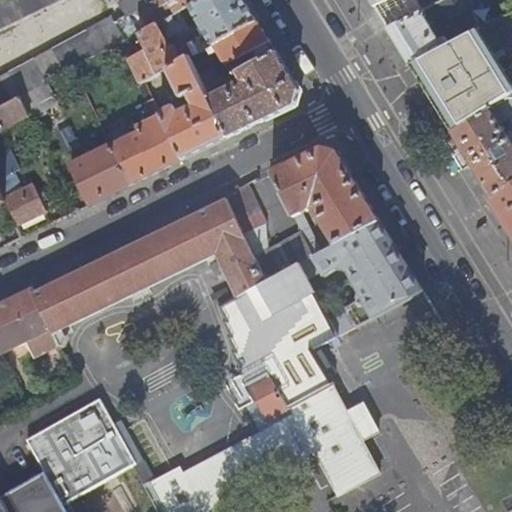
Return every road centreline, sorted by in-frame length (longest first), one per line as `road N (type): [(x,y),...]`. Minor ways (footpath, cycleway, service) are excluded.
road 1 (residential): [(0,278),(352,105)]
road 2 (secondary): [(511,362),(352,105)]
road 3 (secondary): [(352,105),(293,0)]
